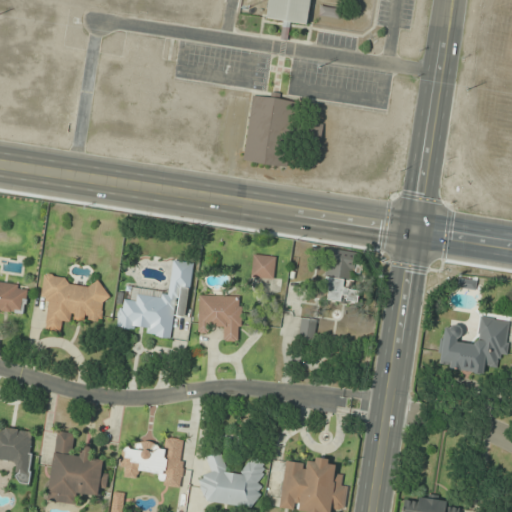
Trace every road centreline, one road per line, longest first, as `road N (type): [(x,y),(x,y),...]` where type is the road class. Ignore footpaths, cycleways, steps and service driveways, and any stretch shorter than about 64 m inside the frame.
road 1 (secondary): [(371,511),(455,0)]
road 2 (secondary): [(422,236),(0,168)]
road 3 (residential): [(384,405),(274,390),(134,404),(76,395),(0,368)]
road 4 (residential): [(384,405),(469,420),(511,440)]
